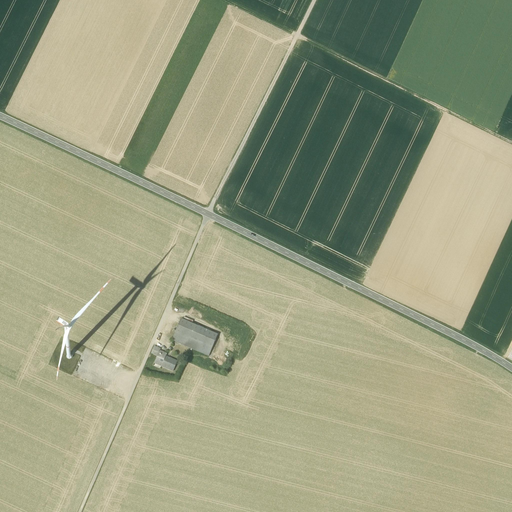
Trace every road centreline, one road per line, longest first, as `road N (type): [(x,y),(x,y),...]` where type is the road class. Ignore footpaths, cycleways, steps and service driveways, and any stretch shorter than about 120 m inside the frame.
road 1 (secondary): [(511,367),(0,118)]
road 2 (track): [(511,142),(223,0)]
road 3 (track): [(209,214),(315,0)]
road 4 (track): [(142,369),(80,511)]
